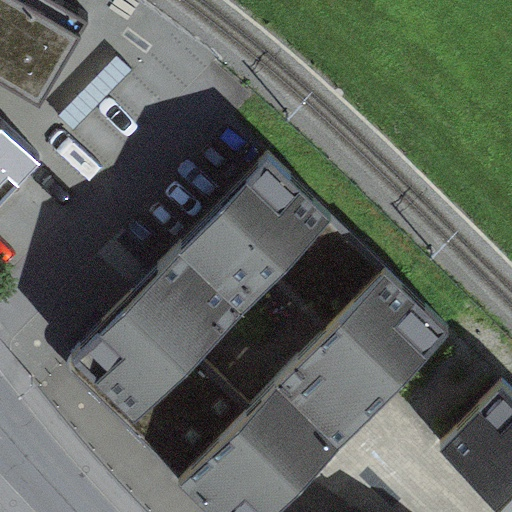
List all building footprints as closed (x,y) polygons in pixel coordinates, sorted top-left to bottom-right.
[(0,0),(0,73),(44,100),(92,21),(56,0),(0,0)] [(0,165),(29,134),(0,107),(0,165)] [(296,290),(363,225),(262,121),(136,241),(52,321),(153,426),(213,368),(189,343),(214,319),(271,264),(296,290)] [(153,426),(236,511),(260,511),(373,404),(457,323),(363,225),(296,290),(320,315),(304,331),(238,394),(213,368),(153,426)] [(511,490),(511,360),(510,359),(445,421),(511,490)]
